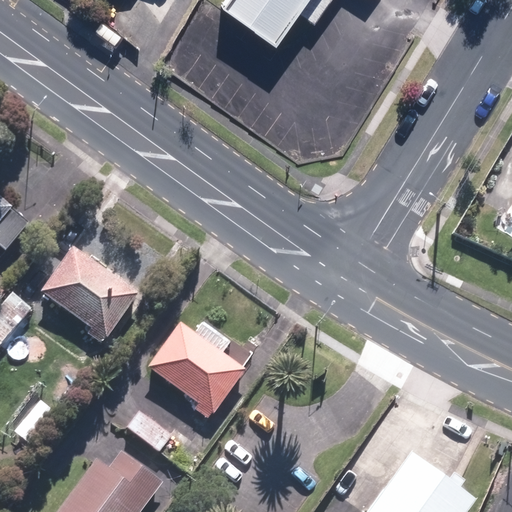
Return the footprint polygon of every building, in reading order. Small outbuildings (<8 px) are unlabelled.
[(219,0),(210,13),(267,52),(291,16),(309,29),(329,0),(361,0),(364,2),(365,0),(219,0)] [(0,253),(2,255),(28,226),(0,201),(0,253)] [(134,299),(51,242),(20,287),(88,332),(84,338),(100,349),(134,299)] [(9,294),(0,304),(0,344),(30,312),(9,294)] [(176,325),(141,372),(207,421),(242,374),(176,325)] [(133,415),(122,431),(158,457),(170,441),(133,415)] [(87,457),(42,511),(137,511),(161,483),(116,447),(100,467),(87,457)] [(466,511),(473,503),(407,455),(365,511),(466,511)]
